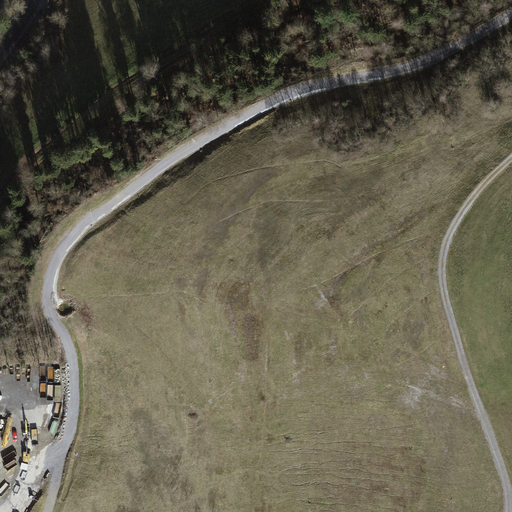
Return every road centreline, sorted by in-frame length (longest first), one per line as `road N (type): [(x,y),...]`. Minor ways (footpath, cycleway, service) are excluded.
road 1 (track): [(10,511),(37,467),(65,442),(74,416),(73,357),(47,303),(54,261),(74,233),(170,159),(276,98),(447,51),(511,11)]
road 2 (track): [(511,159),(455,220),(441,280),(508,511)]
